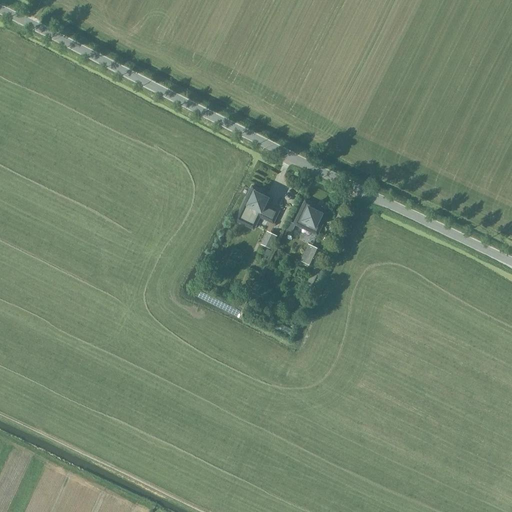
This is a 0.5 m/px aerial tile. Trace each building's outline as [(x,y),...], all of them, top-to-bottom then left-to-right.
[(249,200),(241,217),(248,220),(246,226),(253,229),(259,217),(273,223),(279,211),(265,204),(268,198),(259,194),(261,190),(251,186),(246,198),(249,200)] [(303,229),(304,227),(318,234),(322,225),(318,224),(323,214),(314,210),(316,206),(305,201),(294,224),(303,229)] [(261,244),(268,248),(274,235),(267,232),(261,244)] [(304,263),(315,268),(323,252),(312,247),(304,263)] [(261,302),(258,308),(265,311),(268,306),(261,302)]
